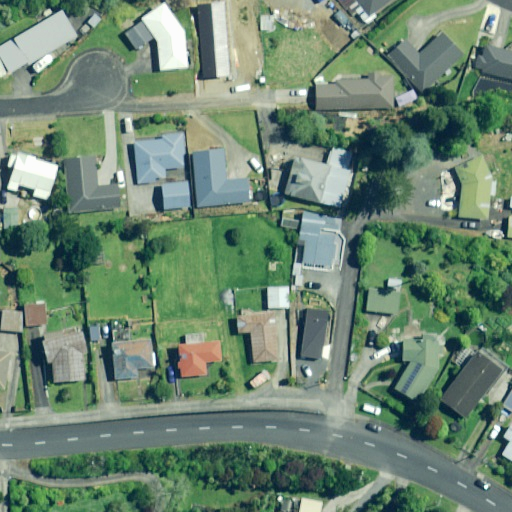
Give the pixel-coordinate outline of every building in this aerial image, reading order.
[(339,0),(349,12),(359,4),(369,17),(390,0),(339,0)] [(142,21),(123,34),(135,50),(153,37),(156,40),(160,70),(186,67),(181,30),(162,4),(140,19),(142,21)] [(76,36),(61,11),(0,46),(0,77),(27,62),(29,63),(76,36)] [(101,20),(93,13),(86,22),(93,28),(101,20)] [(462,54),(442,33),(420,55),(405,39),(387,56),(422,93),(462,54)] [(511,52),(482,45),(475,70),(511,79),(511,52)] [(393,76),(368,76),(368,80),(332,80),(332,85),(317,85),(317,109),(394,108),(393,76)] [(156,182),(156,179),(166,178),(165,169),(187,167),(183,132),(162,135),(162,139),(134,141),(139,183),(156,182)] [(351,152),(331,148),(327,164),(294,156),(285,194),(343,208),(352,171),(347,170),(351,152)] [(226,180),(223,149),(193,152),(197,206),(250,202),(248,178),(226,180)] [(8,190),(17,192),(18,185),(34,189),(33,196),(48,200),(56,166),(49,165),(50,161),(10,152),(7,167),(13,168),(8,190)] [(98,186),(95,156),(63,160),(68,213),(120,208),(118,184),(98,186)] [(495,179),(490,178),(490,175),(481,156),(466,161),(453,166),(461,185),(458,217),(487,219),(489,195),(494,195),(495,179)] [(190,207),(188,183),(163,185),(164,209),(190,207)] [(19,208),(4,207),(3,228),(18,229),(19,208)] [(298,213),(283,211),(281,226),(296,228),(298,213)] [(340,219),(304,212),(298,239),(307,241),(303,262),(331,267),(340,219)] [(398,313),(400,292),(401,279),(388,277),(387,290),(369,289),(367,311),(398,313)] [(287,307),(287,288),(267,288),(267,308),(287,307)] [(46,324),(45,305),(24,306),(26,326),(46,324)] [(1,330),(2,330),(2,337),(8,337),(8,331),(20,331),(22,312),(2,311),(1,330)] [(277,360),(274,314),(236,316),(237,333),(250,332),(252,362),(277,360)] [(113,371),(113,381),(136,379),(135,370),(156,368),(154,340),(130,341),(128,317),(110,319),(112,342),(111,343),(113,371)] [(184,334),(184,344),(177,345),(178,360),(175,360),(176,369),(179,368),(179,377),(206,375),(204,362),(220,361),(219,341),(204,343),(203,332),(184,334)] [(43,337),(44,340),(41,341),(42,353),(45,353),(46,363),(51,362),(53,383),(83,379),(80,353),(86,353),(84,333),(43,337)] [(444,335),(437,335),(401,337),(402,361),(408,361),(392,389),(417,404),(442,361),(439,359),(438,356),(445,356),(444,335)] [(0,388),(4,389),(10,353),(0,351),(0,388)] [(500,369),(475,351),(440,400),(465,417),(500,369)] [(511,393),(503,406),(511,411),(511,393)] [(510,441),(502,454),(501,456),(511,461),(511,423),(503,437),(510,441)]
